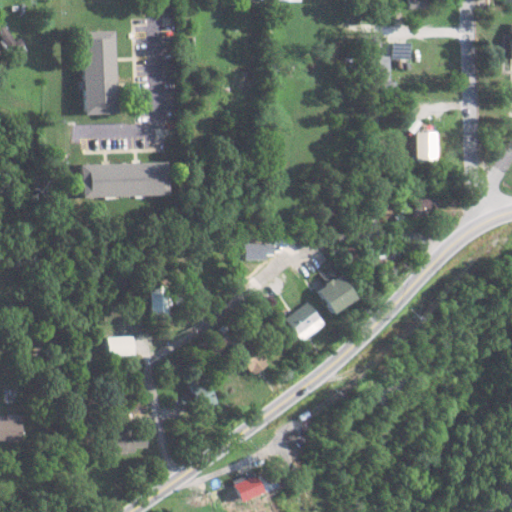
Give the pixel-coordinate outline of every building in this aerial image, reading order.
[(423,0),(413,0),(404,0),(405,9),(424,8),(423,0)] [(19,49),(0,16),(0,40),(8,55),(19,49)] [(79,32),(82,115),(115,114),(112,31),(79,32)] [(386,56),(375,56),(375,49),(368,49),(368,92),(390,92),(390,82),(385,82),(386,56)] [(429,133),(409,133),(409,159),(429,159),(429,133)] [(76,162),(77,195),(164,193),(163,160),(76,162)] [(432,199),(406,198),(406,215),(431,216),(432,199)] [(326,312),(351,299),(338,273),(312,287),(326,312)] [(146,285),(146,315),(166,315),(165,285),(146,285)] [(280,317),(296,340),(320,324),(304,301),(280,317)] [(130,354),(129,336),(103,336),(104,355),(130,354)] [(233,350),(247,375),(265,365),(250,340),(233,350)] [(195,409),(211,404),(202,377),(186,382),(195,409)] [(0,420),(0,437),(18,438),(19,414),(2,413),(2,421),(0,420)] [(102,453),(131,454),(131,447),(144,447),(144,435),(103,434),(102,453)] [(272,489),(267,470),(230,480),(235,499),(272,489)]
